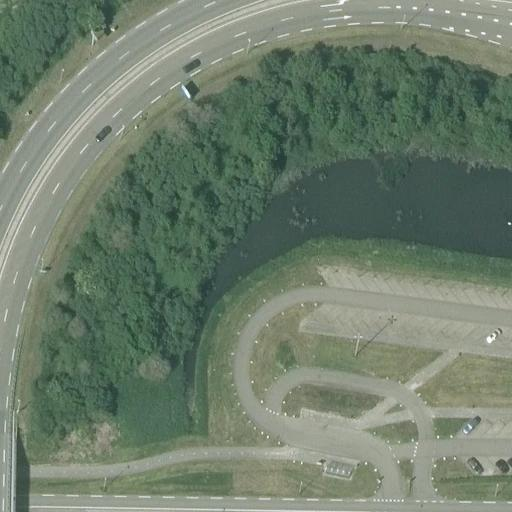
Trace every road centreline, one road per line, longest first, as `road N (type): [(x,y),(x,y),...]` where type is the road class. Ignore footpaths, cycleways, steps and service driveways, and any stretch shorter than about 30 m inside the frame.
road 1 (primary): [(0,354),(14,282),(56,186),(125,104),(166,74),(215,45),(326,12),(431,11),(511,25)]
road 2 (secondary): [(511,510),(0,501)]
road 3 (primary): [(222,0),(162,29),(72,100),(0,211)]
